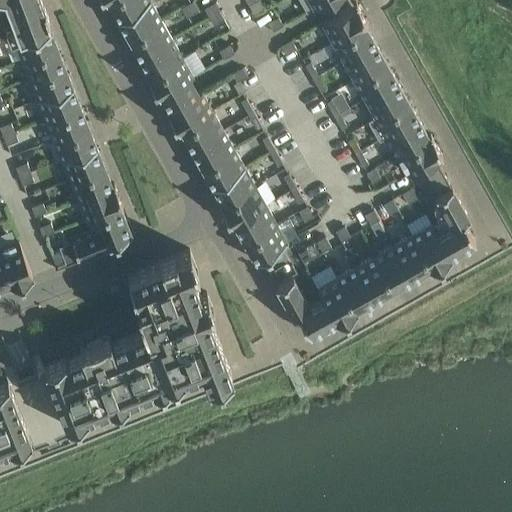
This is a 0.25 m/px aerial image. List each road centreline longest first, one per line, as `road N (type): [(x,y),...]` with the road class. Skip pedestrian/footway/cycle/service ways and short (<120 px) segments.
road 1 (unclassified): [(81,0),(207,220)]
road 2 (unclassified): [(207,220),(0,308)]
